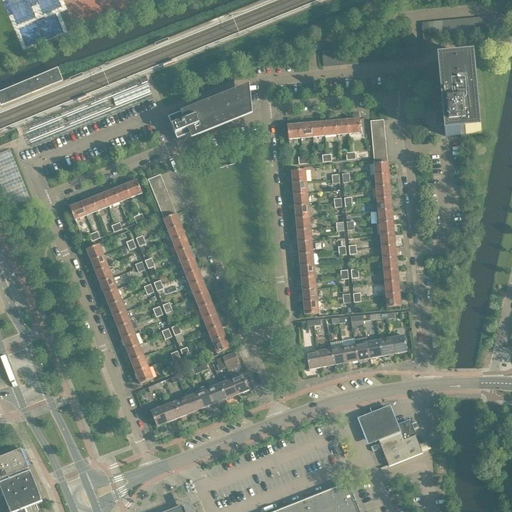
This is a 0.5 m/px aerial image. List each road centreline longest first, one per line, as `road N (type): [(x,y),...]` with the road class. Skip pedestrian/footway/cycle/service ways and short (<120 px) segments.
road 1 (residential): [(42,196),(152,469)]
road 2 (residential): [(430,384),(404,96)]
road 3 (residential): [(247,339),(288,324),(268,115)]
road 4 (residential): [(247,339),(173,151)]
road 5 (residential): [(404,96),(402,67),(265,81)]
road 6 (residential): [(42,196),(170,144)]
road 7 (residential): [(404,96),(267,108)]
road 8 (tertiary): [(152,469),(280,420)]
road 9 (residential): [(386,511),(344,397)]
